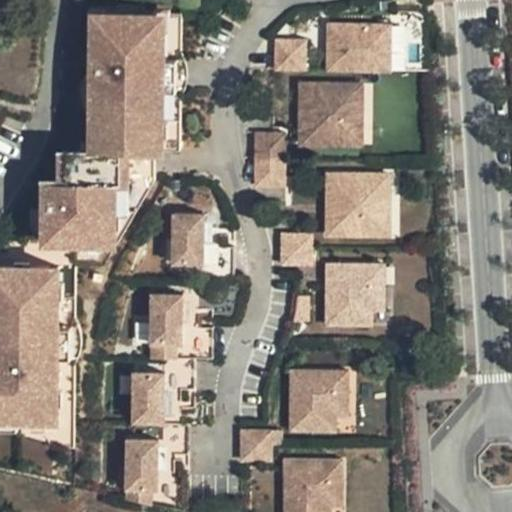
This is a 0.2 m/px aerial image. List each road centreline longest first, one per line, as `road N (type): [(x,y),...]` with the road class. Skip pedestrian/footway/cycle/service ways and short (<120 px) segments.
road 1 (residential): [(496,419),(470,0)]
road 2 (residential): [(230,155),(260,275),(214,451)]
road 3 (residential): [(62,0),(47,104),(0,202)]
road 4 (residential): [(496,419),(454,448),(451,482),(474,511)]
